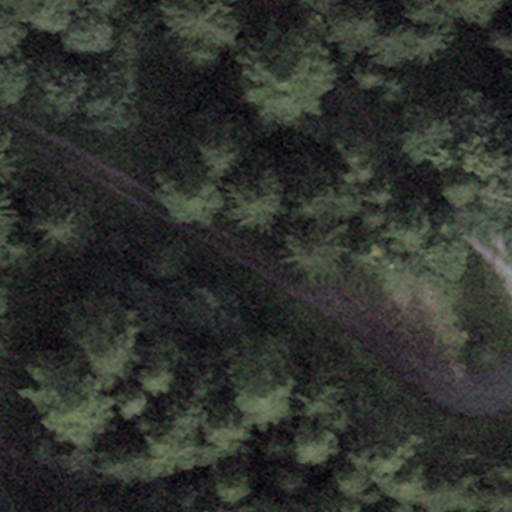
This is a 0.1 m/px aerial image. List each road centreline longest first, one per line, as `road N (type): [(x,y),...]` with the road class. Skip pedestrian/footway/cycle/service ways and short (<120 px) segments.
road 1 (track): [(511,383),(463,396),(411,376),(279,271),(0,107)]
road 2 (track): [(274,0),(399,156),(511,254)]
